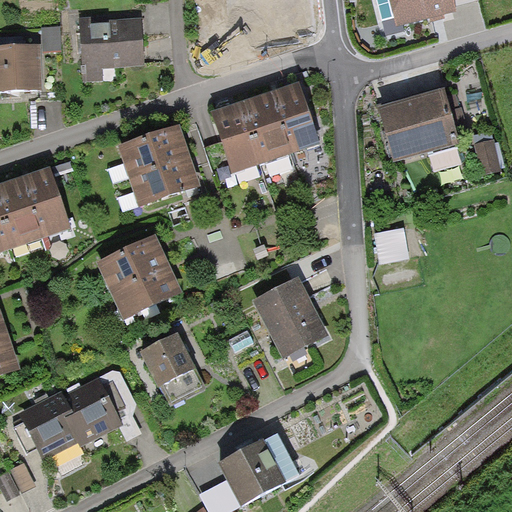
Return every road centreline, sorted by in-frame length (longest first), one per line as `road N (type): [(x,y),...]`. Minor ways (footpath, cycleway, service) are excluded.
road 1 (residential): [(341,79),(360,359),(350,372),(76,511)]
road 2 (residential): [(0,161),(185,96)]
road 3 (residential): [(341,79),(511,31)]
road 4 (residential): [(185,96),(337,48)]
